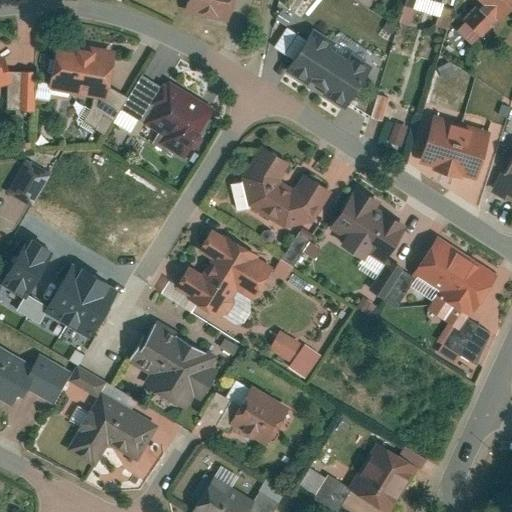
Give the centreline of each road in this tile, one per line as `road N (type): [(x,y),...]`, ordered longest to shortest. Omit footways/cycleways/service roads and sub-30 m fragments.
road 1 (residential): [(511,252),(248,87)]
road 2 (residential): [(248,87),(106,339)]
road 3 (residential): [(248,87),(166,31),(73,0)]
